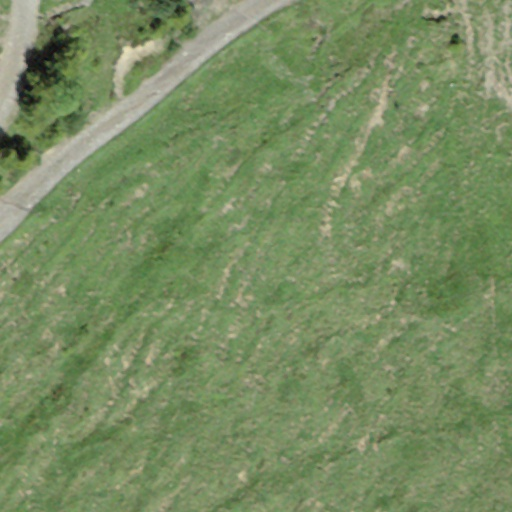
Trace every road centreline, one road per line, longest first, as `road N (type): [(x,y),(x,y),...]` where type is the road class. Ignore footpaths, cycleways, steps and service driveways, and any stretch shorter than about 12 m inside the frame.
road 1 (track): [(0,239),(162,98),(303,0)]
road 2 (track): [(28,0),(0,129)]
